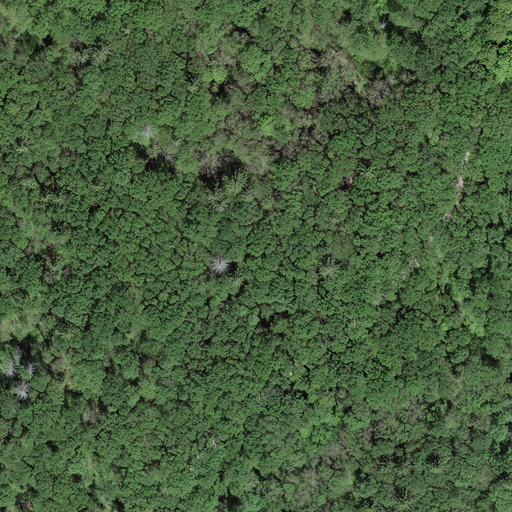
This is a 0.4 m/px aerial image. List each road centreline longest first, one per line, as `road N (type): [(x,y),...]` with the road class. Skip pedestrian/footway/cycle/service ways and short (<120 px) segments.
road 1 (track): [(149,511),(427,248),(452,209),(474,134),(511,65)]
road 2 (track): [(266,0),(461,178)]
